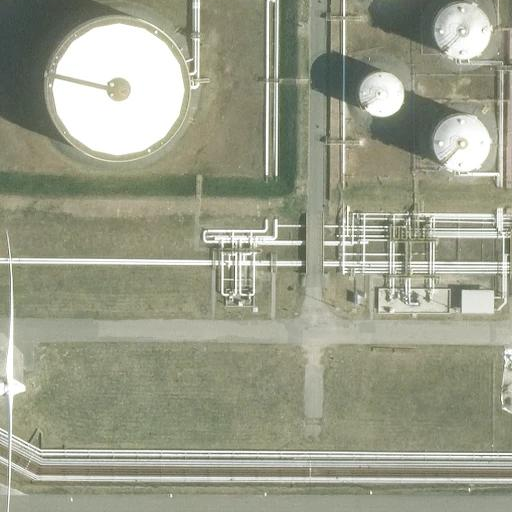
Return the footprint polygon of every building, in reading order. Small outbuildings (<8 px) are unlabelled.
[(487,33),(487,30),(487,27),(487,24),(486,22),(485,19),(484,17),(482,15),(481,12),(479,10),(477,9),(475,7),(472,5),(469,4),(467,3),(464,2),(461,2),(459,2),(456,2),(453,3),(451,3),(448,4),(446,5),(444,7),(441,8),(439,10),(438,12),(436,14),(435,16),(433,19),(432,21),(432,22),(431,25),(431,28),(431,30),(431,32),(431,34),(432,37),(433,40),(434,42),(436,46),(438,49),(440,51),(442,52),(444,54),(446,55),(449,56),(453,57),(454,58),(457,58),(459,58),(462,58),(465,58),(466,57),(470,56),(472,55),(474,54),(477,52),(479,50),(480,48),(482,46),(483,44),(485,42),(486,39),(487,35),(487,33)] [(188,84),(187,80),(187,76),(187,74),(186,70),(184,65),(183,61),(182,59),(181,57),(180,54),(178,50),(175,46),(174,44),(171,41),(167,36),(166,35),(162,32),(161,30),(157,28),(152,24),(148,22),(144,20),(138,18),(132,16),(126,15),(119,15),(113,14),(107,15),(102,16),(98,16),(92,18),(86,21),(80,23),(75,27),(71,29),(68,32),(63,37),(62,38),(59,41),(55,47),(52,52),(50,56),(48,60),(47,64),(46,66),(44,72),(44,76),(43,81),(43,85),(43,87),(43,91),(43,96),(44,100),(45,102),(46,108),(48,112),(49,116),(51,120),(53,124),(57,129),(61,134),(64,137),(67,140),(72,144),(75,147),(79,149),(84,152),(88,154),(92,155),(97,157),(101,158),(107,159),(113,159),(120,159),(124,159),(128,158),(135,156),(141,154),(145,153),(149,151),(152,149),(156,147),(161,143),(166,138),(170,134),(172,132),(174,129),(177,125),(179,121),(182,116),(183,112),(184,110),(185,108),(186,103),(187,99),(187,95),(188,89),(188,84)] [(358,87),(357,91),(357,92),(357,94),(357,97),(358,99),(358,101),(359,104),(361,106),(362,107),(364,109),(365,111),(367,112),(369,113),(372,114),(374,115),(377,115),(380,115),(382,115),(384,114),(387,114),(390,112),(392,111),(394,109),(395,108),(397,106),(398,104),(399,102),(400,100),(400,97),(401,96),(401,94),(401,91),(400,89),(400,87),(399,85),(398,83),(397,80),(395,78),(393,76),(391,75),(388,73),(385,72),(382,71),(380,71),(378,71),(375,71),(372,72),(370,73),(367,74),(365,76),(362,79),(361,81),(359,83),(358,85),(358,87)] [(487,139),(486,136),(486,134),(485,132),(484,129),(483,127),(481,125),(479,123),(477,121),(475,119),(474,118),(472,117),(470,116),(467,115),(463,114),(459,114),(457,114),(454,114),(451,115),(449,115),(446,116),(444,118),(442,119),(440,121),(438,123),(436,125),(435,127),(433,129),(432,132),(431,134),(431,137),(431,140),(431,142),(431,145),(431,148),(432,150),(433,153),(433,154),(435,156),(437,160),(439,162),(441,163),(443,165),(445,166),(448,168),(450,169),(454,169),(457,170),(459,170),(462,170),(465,169),(467,169),(470,168),(473,166),(475,164),(478,163),(480,160),(481,159),(483,157),(484,154),(485,153),(485,150),(486,148),(487,145),(487,143),(487,140),(487,139)] [(494,311),(494,289),(463,288),(462,310),(494,311)]
